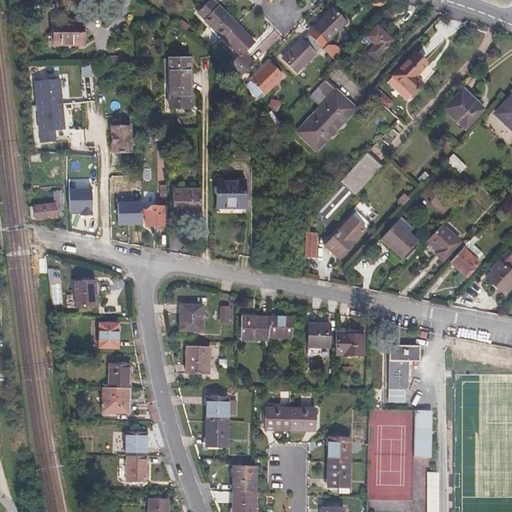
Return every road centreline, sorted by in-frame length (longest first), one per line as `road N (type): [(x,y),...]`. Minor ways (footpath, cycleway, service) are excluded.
road 1 (unclassified): [(143,260),(511,329)]
road 2 (unclassified): [(201,511),(152,362),(143,260)]
